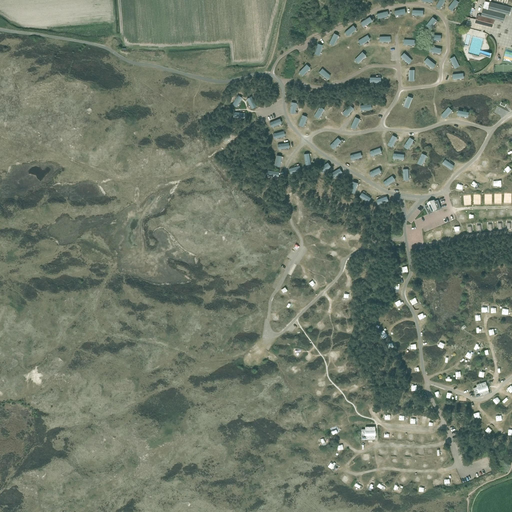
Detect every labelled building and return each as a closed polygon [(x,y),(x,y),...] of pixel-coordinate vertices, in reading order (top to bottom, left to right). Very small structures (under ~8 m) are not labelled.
[(446,2),(442,0),(440,0),(435,8),(440,11),(446,2)] [(458,4),(455,1),(448,9),(452,12),(458,4)] [(476,16),(475,23),(492,28),(494,20),(503,22),(505,14),(509,16),(511,8),(490,3),(487,10),(483,9),(481,17),(476,16)] [(429,30),(437,21),(433,18),(426,27),(429,30)] [(360,24),(363,28),(372,23),(370,19),(360,24)] [(352,27),(344,34),(347,37),(355,31),(352,27)] [(334,35),(329,45),(334,47),(338,37),(334,35)] [(367,37),(358,42),(360,46),(369,41),(367,37)] [(362,54),(354,62),(358,65),(365,57),(362,54)] [(409,65),(412,61),(404,54),(401,58),(409,65)] [(454,58),(450,60),(455,70),(459,67),(454,58)] [(427,60),(424,64),(432,70),(435,67),(427,60)] [(301,76),(309,69),(307,66),(299,74),(301,76)] [(322,70),(319,73),(327,80),(330,77),(322,70)] [(237,96),(232,105),(237,108),(242,99),(237,96)] [(251,97),(246,99),(251,109),(256,106),(251,96),(251,97)] [(408,109),(412,99),(408,97),(404,108),(408,109)] [(349,106),(342,114),(347,118),(354,110),(349,106)] [(319,108),(314,117),(319,120),(324,111),(319,108)] [(452,112),(448,109),(441,116),(445,120),(452,112)] [(307,118),(302,116),(297,126),(303,129),(307,118)] [(355,130),(360,120),(356,118),(350,128),(355,130)] [(280,119),(269,123),(271,129),(282,125),(280,119)] [(283,131),(273,134),(274,140),(285,137),(283,131)] [(397,139),(391,135),(386,144),(392,147),(397,139)] [(409,137),(403,146),(408,150),(414,141),(409,137)] [(337,138),(329,145),(333,150),(341,142),(337,138)] [(380,147),(369,151),(371,157),(382,153),(380,147)] [(360,151),(348,155),(350,162),(362,158),(360,151)] [(403,161),(404,154),(393,152),(392,158),(403,161)] [(426,155),(420,153),(415,164),(421,166),(426,155)] [(445,159),(441,164),(450,170),(453,166),(445,159)] [(330,168),(327,164),(319,169),(322,174),(330,168)] [(301,171),(299,166),(289,169),(290,174),(301,171)] [(379,167),(368,172),(371,177),(382,173),(379,167)] [(342,174),(339,169),(329,175),(330,176),(332,179),(334,178),(342,174)] [(392,175),(383,181),(386,186),(395,180),(392,175)] [(358,184),(353,182),(350,189),(349,193),(351,194),(354,195),(358,184)] [(372,199),(361,193),(359,198),(369,204),(372,199)] [(387,197),(377,200),(378,205),(389,203),(387,197)] [(428,204),(424,206),(428,213),(429,214),(434,211),(435,211),(441,209),(440,208),(438,200),(434,202),(433,200),(431,201),(431,202),(430,202),(428,203),(428,204)] [(480,396),(489,394),(488,390),(486,386),(487,386),(486,382),(476,385),(477,387),(473,388),(476,397),(480,396)] [(362,440),(375,439),(375,435),(375,431),(375,427),(365,427),(365,429),(362,430),(362,440)]
